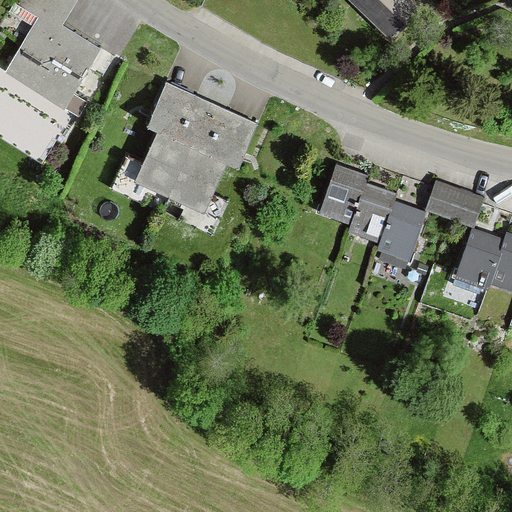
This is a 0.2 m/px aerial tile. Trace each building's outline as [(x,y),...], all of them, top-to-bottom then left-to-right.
[(38,16),(6,67),(65,103),(101,45),(63,21),(75,0),(15,0),(14,2),(38,16)] [(434,10),(424,0),(351,0),(401,46),(434,10)] [(171,199),(214,106),(170,86),(151,129),(163,134),(140,185),(171,199)] [(260,126),(214,106),(171,199),(206,216),(231,162),(241,167),(260,126)] [(372,176),(339,163),(320,214),(353,226),(368,185),(372,176)] [(486,198),(438,182),(429,210),(477,226),(486,198)] [(398,196),(368,185),(353,226),(350,232),(380,243),(396,201),(398,196)] [(431,214),(396,201),(380,243),(378,249),(413,263),(431,214)] [(476,229),(458,280),(491,292),(494,282),(509,241),(476,229)] [(509,241),(494,282),(511,288),(511,234),(511,235),(509,241)]
